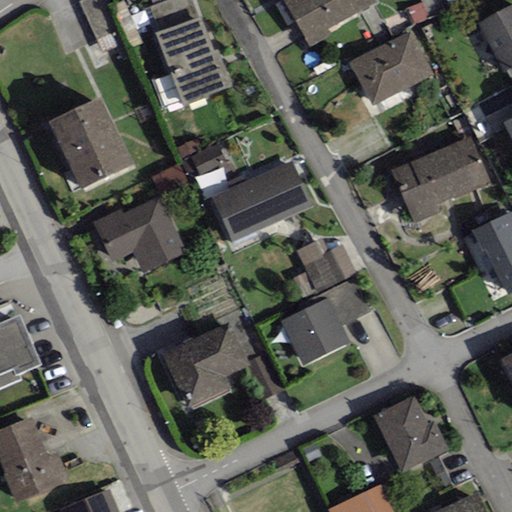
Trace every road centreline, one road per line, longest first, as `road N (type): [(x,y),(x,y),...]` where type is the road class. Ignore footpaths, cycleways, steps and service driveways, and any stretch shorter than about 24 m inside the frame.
road 1 (residential): [(428,360),(228,0)]
road 2 (residential): [(161,496),(0,152)]
road 3 (residential): [(428,360),(161,496)]
road 4 (residential): [(504,511),(428,360)]
